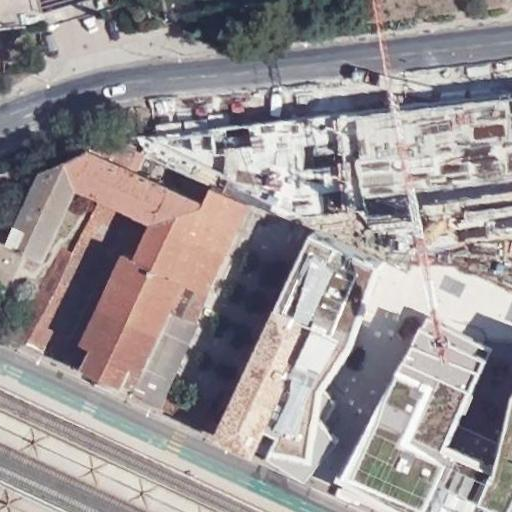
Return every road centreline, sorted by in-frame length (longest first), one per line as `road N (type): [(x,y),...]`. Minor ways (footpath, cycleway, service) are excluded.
road 1 (primary): [(511,38),(124,80),(0,127)]
road 2 (primary): [(0,351),(343,511)]
